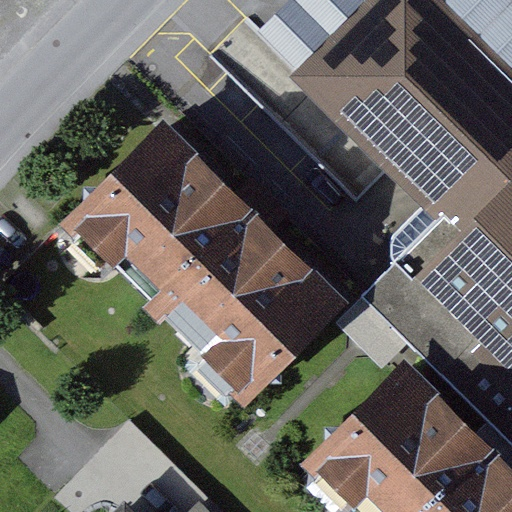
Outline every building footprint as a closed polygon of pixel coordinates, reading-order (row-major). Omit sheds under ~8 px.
[(511,0),(284,0),(260,24),(312,73),(384,0),(441,0),(511,69),(511,0)] [(403,283),(511,391),(511,69),(441,0),(384,0),(312,73),(300,84),(452,234),(403,283)] [(350,299),(169,119),(70,219),(251,399),(350,299)] [(511,511),(511,463),(408,364),(308,468),(354,511),(511,511)] [(200,511),(151,511),(134,495),(117,511),(220,511),(210,502),(200,511)]
